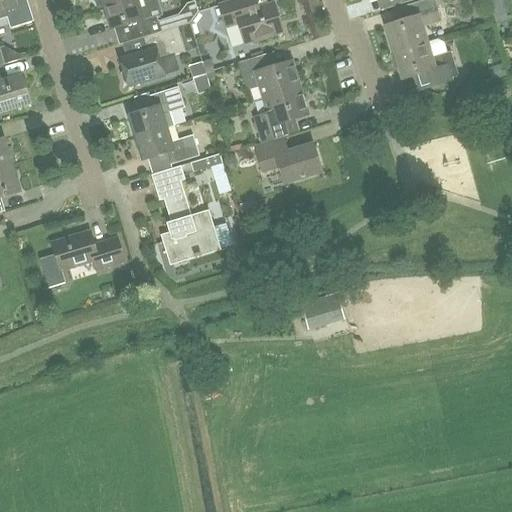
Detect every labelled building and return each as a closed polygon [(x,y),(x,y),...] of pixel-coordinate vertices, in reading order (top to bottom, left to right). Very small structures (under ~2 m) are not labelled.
[(0,0),(0,21),(8,19),(11,29),(33,22),(26,0),(0,0)] [(96,0),(99,6),(102,4),(104,8),(131,0),(96,0)] [(159,22),(157,17),(161,16),(156,0),(131,0),(104,8),(110,31),(134,24),(139,40),(144,38),(162,32),(180,27),(177,16),(159,22)] [(274,4),(259,8),(256,0),(237,0),(219,6),(226,27),(238,23),(245,44),(283,33),(274,4)] [(387,27),(395,54),(439,40),(438,40),(427,43),(423,28),(442,22),(434,0),(428,0),(407,7),(411,20),(387,27)] [(177,73),(172,57),(186,53),(198,49),(190,24),(180,27),(162,32),(144,38),(148,52),(120,60),(128,88),(177,73)] [(403,81),(413,78),(417,90),(459,77),(451,52),(448,53),(445,43),(439,40),(395,54),(403,81)] [(238,63),(243,81),(246,90),(260,86),(264,100),(300,89),(292,62),(268,69),(264,55),(238,63)] [(21,76),(2,82),(0,75),(0,113),(29,104),(21,76)] [(189,77),(191,94),(204,92),(202,76),(189,77)] [(175,127),(171,113),(185,109),(178,88),(150,97),(154,108),(129,116),(136,139),(175,127)] [(263,145),(289,136),(300,133),(295,119),(308,115),(300,89),(264,100),(268,113),(254,117),(263,145)] [(171,143),(167,129),(175,127),(136,139),(143,162),(167,154),(171,165),(199,157),(193,136),(171,143)] [(0,169),(12,166),(3,139),(0,140),(0,169)] [(284,183),(322,172),(314,146),(288,153),(284,140),(255,148),(263,173),(280,167),(284,183)] [(20,193),(12,166),(0,169),(0,214),(5,213),(1,199),(20,193)] [(170,266),(222,250),(209,211),(192,216),(181,182),(186,180),(181,167),(152,176),(160,201),(165,200),(172,222),(167,224),(171,239),(163,242),(170,266)] [(119,239),(106,243),(95,246),(90,232),(52,244),(56,256),(41,260),(49,289),(66,284),(62,271),(94,262),(97,271),(126,262),(119,239)] [(333,322),(328,304),(327,302),(304,310),(309,329),(333,322)]
